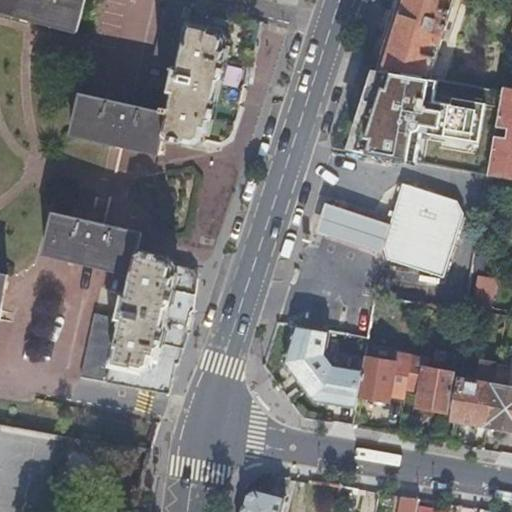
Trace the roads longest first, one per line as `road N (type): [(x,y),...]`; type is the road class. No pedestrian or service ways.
road 1 (secondary): [(342,0),(201,438)]
road 2 (residential): [(201,438),(511,485)]
road 3 (unknown): [(252,272),(278,285),(316,283),(335,269),(351,222),(358,190),(349,170),(293,147)]
